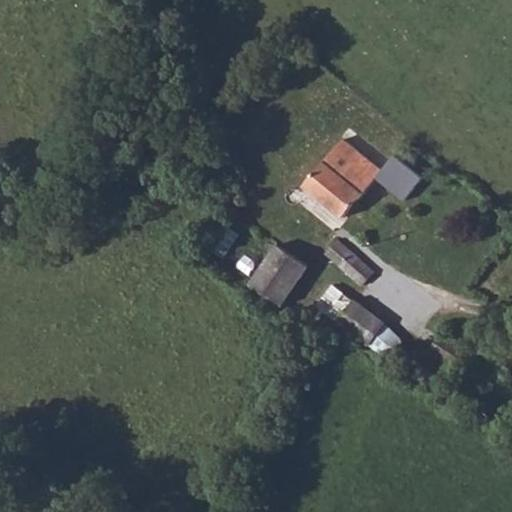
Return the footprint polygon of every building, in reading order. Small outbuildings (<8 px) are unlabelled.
[(340,142),(321,165),(360,197),(379,174),(340,142)] [(302,188),(341,220),(360,197),(321,165),(302,188)] [(320,258),(342,276),(369,293),(368,273),(332,244),(320,258)] [(306,268),(277,245),(250,290),(280,310),(306,268)] [(329,288),(315,312),(379,353),(391,362),(403,346),(329,288)] [(441,336),(429,354),(463,375),(473,359),(466,353),(441,336)]
